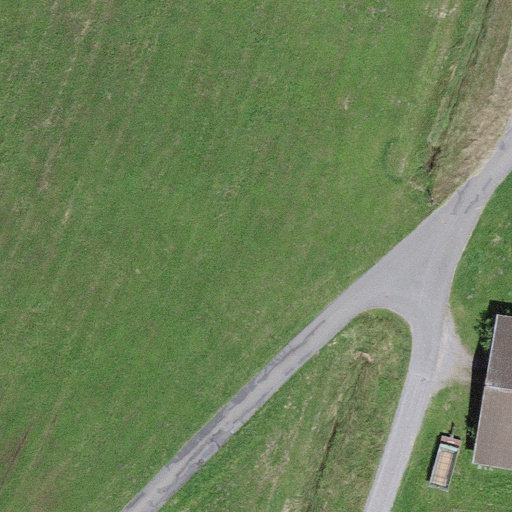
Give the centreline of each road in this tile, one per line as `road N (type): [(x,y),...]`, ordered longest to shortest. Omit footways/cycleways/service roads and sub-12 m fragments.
road 1 (track): [(139,511),(461,213),(511,156)]
road 2 (track): [(461,213),(362,511)]
